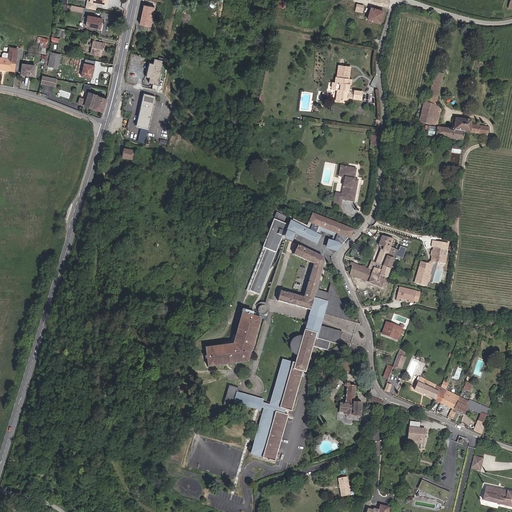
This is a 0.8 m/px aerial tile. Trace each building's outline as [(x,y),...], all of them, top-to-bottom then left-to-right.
[(145,0),(144,6),(139,25),(150,27),(156,0),(145,0)] [(373,5),(372,7),(368,19),(380,24),(384,12),(380,10),(381,7),(373,5)] [(100,28),(99,31),(104,32),(105,21),(91,18),(89,26),(100,28)] [(63,30),(57,28),(55,37),(62,38),(63,30)] [(40,36),(38,46),(47,47),(48,38),(40,36)] [(101,55),(104,43),(95,41),(92,53),(101,55)] [(8,47),(6,58),(0,57),(0,68),(12,70),(16,48),(8,47)] [(59,54),(50,52),(47,66),(56,68),(59,54)] [(152,63),(148,62),(144,76),(148,77),(147,81),(157,84),(164,61),(153,58),(152,63)] [(35,67),(22,64),(20,74),(32,78),(35,67)] [(92,80),(94,66),(84,64),(81,78),(92,80)] [(352,98),(351,102),(360,103),(361,94),(353,93),(353,95),(347,94),(348,86),(345,85),(346,80),(347,80),(349,68),(337,66),(335,77),(334,77),(333,83),(330,82),(329,90),(335,91),(334,97),(340,97),(339,101),(345,102),(345,101),(346,96),(349,97),(349,98),(352,98)] [(56,75),(42,72),(40,79),(54,82),(56,75)] [(434,108),(442,74),(435,72),(427,103),(423,102),(418,123),(415,122),(414,126),(417,127),(416,129),(422,130),(423,123),(430,125),(431,123),(436,124),(438,119),(432,117),(433,113),(439,115),(440,110),(434,108)] [(78,103),(102,111),(104,104),(106,98),(88,92),(86,100),(79,98),(78,103)] [(149,130),(156,98),(147,95),(144,97),(137,125),(139,128),(142,129),(149,130)] [(487,135),(488,127),(470,124),(471,120),(455,118),(454,127),(450,129),(427,126),(426,131),(424,131),(424,133),(426,134),(426,135),(461,140),(462,133),(469,134),(469,133),(487,135)] [(149,130),(142,129),(139,142),(145,145),(149,130)] [(123,149),(121,158),(130,160),(132,151),(123,149)] [(98,166),(95,176),(101,178),(104,169),(98,166)] [(342,199),(354,202),(358,184),(354,183),(355,179),(357,169),(342,166),(339,176),(345,178),(342,194),(336,193),(333,205),(341,206),(342,199)] [(277,250),(289,223),(290,219),(277,213),(275,212),(271,222),(262,247),(264,248),(267,249),(251,290),(260,294),(277,250)] [(329,241),(326,248),(336,251),(348,238),(353,231),(313,213),(308,223),(307,226),(300,223),(293,220),(288,230),(315,243),(319,236),(316,235),(319,230),(333,236),(331,242),(329,241)] [(308,262),(313,253),(298,245),(293,255),(308,262)] [(414,283),(426,286),(427,282),(429,282),(430,276),(429,275),(432,266),(435,264),(435,262),(445,264),(447,257),(444,256),(445,251),(448,251),(449,246),(445,245),(443,247),(442,250),(434,248),(434,251),(432,252),(431,256),(432,257),(431,262),(429,263),(429,264),(421,262),(414,283)] [(381,247),(379,254),(375,263),(371,261),(368,269),(350,262),(350,265),(352,266),(349,274),(380,287),(382,281),(384,282),(386,278),(386,277),(395,251),(381,247)] [(313,253),(308,262),(313,265),(317,255),(313,253)] [(295,354),(298,355),(295,364),(292,364),(291,366),(284,364),(272,405),(280,407),(279,410),(275,409),(274,413),(271,412),(271,415),(265,413),(259,432),(253,455),(262,458),(262,460),(265,461),(275,463),(283,434),(288,417),(284,416),(285,412),(291,414),(303,374),(305,375),(307,368),(313,348),(328,352),(330,344),(334,345),(338,333),(322,328),(325,317),(326,314),(351,321),(331,285),(328,295),(320,292),(321,285),(318,284),(318,282),(324,263),(319,256),(317,255),(313,265),(303,298),(281,291),(278,302),(311,312),(311,309),(314,310),(309,326),(306,325),(301,341),(300,341),(297,342),(296,343),(294,344),(293,346),(292,349),(293,351),(294,353),(295,354)] [(413,300),(415,291),(398,286),(394,298),(399,299),(400,296),(408,299),(413,300)] [(261,315),(254,313),(254,311),(251,310),(250,312),(249,312),(249,310),(247,310),(247,311),(242,310),(241,314),(239,314),(239,316),(237,322),(239,323),(237,332),(235,331),(233,331),(230,341),(224,342),(224,345),(224,347),(216,347),(216,346),(205,347),(208,364),(213,363),(213,366),(219,365),(219,363),(228,362),(228,364),(238,362),(237,360),(248,359),(251,346),(253,346),(255,338),(253,337),(256,328),(258,329),(260,320),(258,320),(260,315),(261,315)] [(386,322),(384,328),(400,333),(402,328),(386,322)] [(400,333),(384,328),(382,334),(398,340),(400,333)] [(342,334),(338,333),(334,345),(339,346),(342,334)] [(353,363),(342,362),(341,370),(353,371),(353,363)] [(388,381),(393,369),(388,368),(383,379),(388,381)] [(415,390),(434,400),(438,393),(434,390),(436,385),(421,378),(415,390)] [(347,413),(347,416),(347,419),(354,419),(355,416),(362,416),(362,404),(356,404),(356,386),(350,386),(350,385),(350,384),(349,384),(349,383),(348,383),(347,383),(346,383),(346,384),(345,384),(345,385),(346,386),(346,387),(347,387),(347,400),(346,401),(345,401),(344,402),(343,403),(342,405),(341,413),(347,413)] [(463,390),(472,392),(474,385),(465,383),(463,390)] [(440,387),(436,385),(434,390),(438,393),(434,400),(440,403),(446,391),(440,387)] [(235,404),(237,405),(240,397),(237,396),(239,390),(229,387),(223,406),(233,410),(235,404)] [(459,398),(451,394),(446,391),(440,403),(453,410),(453,409),(457,403),(459,398)] [(263,403),(244,397),(240,396),(240,397),(237,405),(242,407),(261,412),(261,409),(271,412),(274,413),(275,409),(263,405),(263,403)] [(378,405),(380,400),(371,396),(369,401),(378,405)] [(485,409),(477,406),(468,402),(459,398),(457,403),(453,409),(457,411),(457,412),(463,415),(467,408),(480,413),(474,430),(482,433),(489,411),(485,409)] [(25,406),(22,417),(27,418),(31,407),(25,406)] [(424,429),(419,428),(419,422),(409,421),(408,440),(412,441),(412,444),(423,445),(424,429)] [(479,468),(482,456),(473,454),(470,466),(479,468)] [(445,502),(450,492),(421,479),(417,489),(445,502)] [(339,498),(347,497),(345,480),(337,481),(339,498)] [(489,487),(486,486),(483,499),(511,506),(511,492),(504,490),(489,487)]
